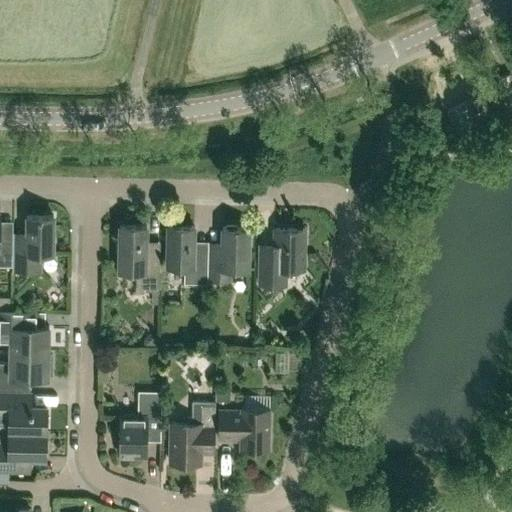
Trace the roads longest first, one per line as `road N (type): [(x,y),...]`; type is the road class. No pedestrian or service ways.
road 1 (tertiary): [(0,116),(153,117),(278,95),(499,0)]
road 2 (residential): [(176,504),(256,504),(284,496),(292,483),(352,231),(347,203)]
road 3 (residential): [(107,480),(86,454),(90,193)]
road 4 (residential): [(90,193),(347,203)]
